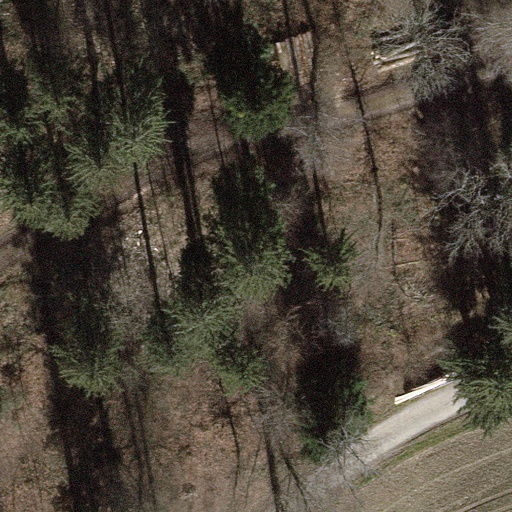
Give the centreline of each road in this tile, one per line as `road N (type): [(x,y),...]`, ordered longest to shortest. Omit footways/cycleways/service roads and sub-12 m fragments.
road 1 (track): [(511,55),(290,126),(217,131)]
road 2 (track): [(276,511),(327,468),(446,393),(511,372)]
road 3 (track): [(0,265),(217,131)]
road 4 (track): [(217,131),(0,87)]
